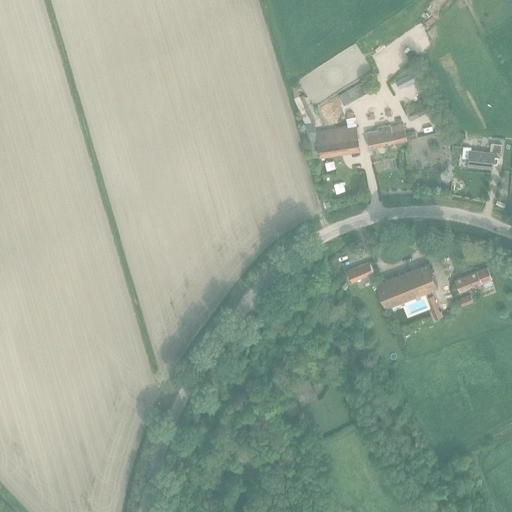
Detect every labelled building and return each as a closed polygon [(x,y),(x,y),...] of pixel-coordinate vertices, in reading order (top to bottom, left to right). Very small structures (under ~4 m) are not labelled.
[(400,90),(417,82),(412,71),(395,80),(400,90)] [(344,104),(368,91),(362,81),(339,94),(344,104)] [(410,119),(437,106),(432,95),(405,108),(410,119)] [(314,157),(360,149),(355,115),(353,115),(352,111),(347,112),(348,116),(346,117),(348,125),(307,132),(310,151),(313,151),(314,157)] [(370,147),(417,136),(415,129),(406,131),(404,122),(391,125),(391,123),(378,127),(379,128),(366,131),(370,147)] [(459,132),(452,137),(457,145),(464,139),(459,132)] [(501,156),(502,143),(491,142),(490,151),(470,149),(469,164),(492,166),(493,156),(501,156)] [(358,279),(362,277),(374,272),(370,262),(347,271),(351,281),(358,279)] [(386,308),(438,287),(428,262),(376,283),(386,308)] [(456,278),(461,290),(493,278),(488,265),(456,278)] [(463,305),(474,300),(471,293),(460,297),(463,305)] [(433,294),(427,296),(432,308),(438,305),(433,294)] [(286,401),(311,386),(308,379),(281,394),(283,397),(278,400),(288,417),(293,414),(286,401)] [(230,457),(242,442),(230,433),(222,443),(226,446),(222,451),(230,457)]
